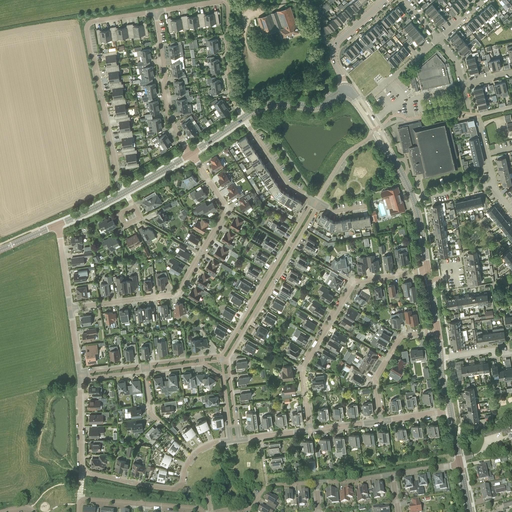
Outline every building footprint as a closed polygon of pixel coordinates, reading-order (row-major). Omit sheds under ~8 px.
[(354,1),(352,0),(351,0),(348,3),(348,2),(347,2),(355,11),(359,7),(354,1)] [(459,0),(456,0),(456,1),(454,0),(452,0),(454,2),(460,9),(464,5),(459,0)] [(454,2),(452,4),(449,1),(447,3),(456,13),(460,9),(454,2)] [(355,11),(347,2),(343,6),(351,14),(355,11)] [(351,14),(343,6),(341,3),(337,7),(339,9),(340,10),(347,18),(351,14)] [(487,7),(493,15),(496,13),(497,14),(499,13),(497,10),(491,3),(487,7)] [(439,5),(436,8),(432,4),(425,10),(429,14),(439,6),(439,5)] [(394,9),(400,16),(404,12),(398,6),(394,9)] [(440,8),(439,6),(429,14),(433,18),(439,12),(437,10),(440,8)] [(283,38),(299,32),(296,23),(290,7),(258,18),(264,35),(280,29),(283,38)] [(493,15),(487,7),(483,11),(489,18),(493,15)] [(444,8),(439,12),(433,18),(436,22),(443,16),(441,15),(446,11),(444,8)] [(394,9),(390,13),(397,22),(395,19),(400,16),(394,9)] [(338,15),(337,15),(342,22),(347,18),(340,10),(336,13),(338,15)] [(214,14),(209,14),(211,24),(216,23),(216,25),(219,24),(217,11),(214,11),(214,14)] [(483,11),(478,14),(484,21),(487,19),(489,21),(490,20),(489,18),(483,11)] [(443,16),(436,22),(440,26),(446,21),(444,18),(449,14),(447,12),(446,14),(443,16)] [(198,16),(193,17),(194,27),(199,26),(200,27),(203,27),(201,13),(197,14),(198,16)] [(211,24),(209,14),(204,15),(204,13),(201,13),(203,27),(206,26),(206,25),(211,24)] [(337,15),(335,13),(332,17),(333,19),(339,26),(338,25),(342,22),(337,15)] [(397,22),(390,13),(386,16),(391,23),(394,21),(396,23),(397,22)] [(478,14),(474,18),(482,27),(480,24),(483,22),(485,25),(486,23),(484,21),(478,14)] [(187,15),(184,16),(186,29),(189,29),(189,28),(194,27),(193,17),(187,18),(187,15)] [(186,29),(184,16),(181,16),(181,19),(176,20),(178,29),(183,29),(183,30),(186,29)] [(391,23),(386,16),(381,20),(387,27),(391,23)] [(178,29),(176,20),(171,20),(170,18),(167,18),(169,32),(173,32),(172,30),(178,29)] [(474,18),(470,21),(476,28),(478,26),(480,28),(482,27),(474,18)] [(333,19),(329,22),(334,29),(336,27),(337,28),(339,26),(333,19)] [(476,28),(470,21),(466,25),(472,31),(474,29),(476,32),(478,30),(476,28)] [(143,25),(138,26),(140,35),(145,35),(145,36),(148,35),(146,22),(143,22),(143,25)] [(329,22),(325,26),(323,26),(325,31),(326,36),(326,35),(328,34),(329,34),(331,33),(330,32),(334,29),(329,22)] [(408,32),(415,26),(411,22),(404,28),(406,30),(404,31),(406,34),(408,32)] [(377,23),(373,27),(381,36),(379,34),(383,30),(387,34),(389,33),(387,31),(381,24),(379,26),(377,23)] [(132,38),(130,24),(126,25),(127,27),(122,28),(123,38),(128,37),(129,39),(132,38)] [(133,24),(130,24),(132,38),(135,38),(135,36),(140,35),(138,26),(133,26),(133,24)] [(408,32),(409,34),(407,36),(409,38),(418,30),(415,26),(408,32)] [(115,41),(113,27),(110,28),(110,30),(105,31),(107,41),(112,40),(112,41),(115,41)] [(116,27),(113,27),(115,41),(118,40),(118,39),(123,38),(122,28),(116,29),(116,27)] [(381,36),(373,27),(369,30),(375,37),(377,35),(379,37),(381,36)] [(107,41),(105,31),(100,32),(100,29),(96,30),(98,43),(102,43),(101,42),(107,41)] [(375,37),(369,30),(365,34),(371,41),(375,37)] [(409,38),(408,39),(410,41),(409,42),(410,44),(415,40),(422,34),(418,30),(409,38)] [(460,30),(457,33),(450,38),(454,43),(460,37),(458,34),(461,32),(460,30)] [(371,41),(365,34),(361,38),(364,42),(362,44),(367,49),(369,47),(367,44),(371,41)] [(422,34),(415,40),(418,44),(425,39),(422,34)] [(463,35),(460,37),(454,43),(457,47),(464,41),(462,38),(464,36),(463,35)] [(218,39),(217,39),(212,40),(211,37),(204,38),(205,41),(206,47),(209,46),(219,45),(219,42),(218,41),(218,40),(218,39)] [(467,45),(461,51),(464,55),(471,49),(469,47),(476,42),(478,44),(479,43),(475,38),(467,45)] [(466,39),(464,41),(457,47),(461,51),(467,45),(465,43),(468,41),(466,39)] [(181,44),(180,41),(174,42),(175,45),(168,46),(168,50),(170,50),(170,52),(179,51),(178,45),(181,44)] [(356,41),(352,45),(358,51),(361,49),(363,51),(364,50),(365,51),(367,49),(362,44),(360,45),(356,41)] [(219,45),(209,46),(209,49),(208,50),(209,52),(207,52),(208,56),(214,55),(213,52),(219,51),(219,49),(219,45)] [(360,54),(358,51),(352,45),(348,48),(356,57),(360,54)] [(403,46),(401,48),(399,46),(397,47),(399,49),(405,56),(409,52),(403,46)] [(142,50),(141,47),(134,48),(135,51),(137,51),(138,56),(142,56),(150,54),(149,49),(142,50)] [(356,57),(348,48),(344,52),(348,57),(347,58),(351,62),(356,57)] [(399,49),(395,53),(401,59),(405,56),(399,49)] [(436,52),(417,69),(422,90),(427,88),(428,91),(432,90),(431,87),(450,83),(446,67),(450,66),(449,63),(446,64),(445,62),(446,61),(445,60),(446,59),(439,50),(436,52)] [(106,61),(116,59),(115,54),(117,54),(116,51),(103,53),(103,56),(106,56),(106,61)] [(179,51),(170,52),(170,54),(169,55),(170,58),(177,57),(177,60),(184,59),(183,53),(179,54),(179,51)] [(401,59),(395,53),(394,51),(390,55),(391,56),(397,63),(401,59)] [(472,53),(473,57),(466,59),(468,64),(479,61),(481,61),(480,58),(479,58),(478,53),(478,52),(477,52),(472,53)] [(150,54),(142,56),(143,62),(138,62),(138,65),(137,65),(144,64),(144,61),(151,60),(150,54)] [(391,56),(389,58),(386,54),(384,56),(393,67),(397,63),(391,56)] [(218,60),(218,59),(213,60),(213,57),(207,58),(207,61),(209,60),(210,66),(220,65),(220,63),(220,62),(219,61),(219,60),(218,60)] [(494,60),(491,61),(490,58),(486,59),(487,61),(488,61),(491,70),(496,69),(494,60)] [(116,59),(106,61),(107,66),(105,67),(105,70),(119,67),(118,64),(117,65),(116,59)] [(178,63),(171,64),(171,68),(172,68),(173,70),(181,69),(181,63),(183,62),(183,59),(184,59),(177,60),(178,63)] [(480,63),(479,61),(468,64),(469,70),(477,67),(477,64),(480,63)] [(139,68),(140,74),(141,74),(144,73),(153,72),(152,66),(144,67),(144,64),(137,65),(137,66),(137,67),(138,68),(139,68)] [(220,65),(210,66),(211,72),(209,73),(209,76),(215,75),(215,72),(220,71),(220,70),(220,69),(221,69),(221,68),(220,67),(220,65)] [(119,71),(119,67),(105,70),(106,73),(108,72),(109,78),(119,76),(118,71),(119,71)] [(479,73),(477,67),(469,70),(470,75),(472,74),(472,76),(479,74),(479,73)] [(181,69),(173,70),(173,72),(172,73),(173,76),(179,75),(180,78),(187,77),(186,77),(185,74),(184,74),(184,72),(182,72),(181,69)] [(144,73),(141,74),(142,79),(139,80),(140,83),(147,82),(146,79),(154,78),(153,72),(144,73)] [(419,90),(416,81),(414,72),(409,76),(412,88),(414,87),(415,91),(419,90)] [(119,76),(109,78),(110,83),(107,83),(108,86),(109,86),(122,84),(121,81),(120,81),(119,76)] [(187,77),(180,78),(180,81),(173,82),(174,86),(175,86),(176,88),(184,87),(184,84),(188,83),(187,77)] [(219,80),(219,79),(214,80),(214,77),(207,78),(207,84),(211,83),(211,87),(221,85),(221,83),(221,82),(220,81),(219,80)] [(147,82),(140,83),(140,86),(143,85),(143,88),(147,88),(147,91),(156,89),(155,83),(147,85),(147,82)] [(499,83),(502,94),(508,93),(507,90),(505,82),(499,83)] [(502,94),(499,83),(494,84),(496,93),(500,92),(500,95),(502,94)] [(122,84),(109,86),(110,89),(112,89),(113,94),(123,92),(122,87),(124,87),(123,84),(122,84)] [(211,87),(212,89),(209,90),(208,91),(208,93),(210,93),(210,96),(216,95),(216,92),(222,92),(222,90),(222,89),(222,88),(221,85),(211,87)] [(486,86),(482,87),(474,89),(475,95),(484,93),(484,92),(483,89),(487,88),(486,86)] [(184,87),(176,88),(176,90),(175,91),(175,94),(182,93),(183,96),(190,95),(189,95),(188,89),(185,90),(184,87)] [(156,89),(147,91),(147,94),(144,94),(144,97),(142,97),(142,100),(149,99),(149,96),(157,95),(156,89)] [(484,93),(475,95),(476,100),(485,98),(484,95),(490,93),(489,91),(484,92),(484,93)] [(123,92),(113,94),(114,99),(112,99),(112,103),(126,100),(125,97),(124,98),(123,92)] [(190,95),(183,96),(183,99),(176,100),(177,104),(178,104),(178,106),(187,105),(187,101),(190,101),(190,95)] [(485,98),(476,100),(478,105),(486,103),(485,100),(488,99),(488,97),(485,98)] [(149,99),(142,100),(143,100),(144,103),(149,102),(150,108),(158,107),(157,101),(150,102),(149,99)] [(222,99),(221,99),(217,102),(215,100),(209,103),(212,108),(215,106),(217,109),(226,104),(224,102),(223,101),(223,100),(222,100),(222,99)] [(126,104),(126,100),(112,103),(112,106),(115,105),(116,110),(126,109),(125,104),(126,104)] [(486,103),(478,105),(479,111),(488,108),(487,105),(491,104),(490,102),(486,103)] [(226,104),(217,109),(214,111),(219,119),(225,115),(223,113),(228,109),(228,108),(228,107),(226,104)] [(187,105),(178,106),(179,108),(178,109),(178,112),(185,111),(185,114),(192,113),(191,107),(188,108),(187,105)] [(158,107),(150,108),(151,114),(145,115),(145,118),(152,117),(152,114),(159,112),(158,107)] [(126,109),(116,110),(117,116),(114,116),(115,119),(116,119),(128,117),(128,114),(126,114),(126,109)] [(196,123),(194,120),(191,115),(186,119),(187,121),(181,125),(183,128),(184,128),(186,130),(196,123)] [(128,117),(116,119),(117,122),(119,122),(120,127),(130,125),(129,120),(130,120),(130,117),(128,117)] [(152,117),(145,118),(146,121),(149,120),(150,126),(149,126),(161,124),(160,118),(152,119),(152,117)] [(470,137),(478,136),(474,119),(452,124),(455,134),(464,132),(465,136),(469,135),(470,137)] [(453,159),(458,157),(450,125),(446,126),(445,121),(422,126),(421,121),(403,125),(403,126),(398,127),(402,142),(401,142),(402,148),(408,147),(414,173),(424,171),(424,172),(426,172),(426,176),(456,169),(453,159)] [(201,131),(196,123),(186,130),(187,132),(186,132),(188,135),(194,132),(196,134),(201,131)] [(149,126),(149,132),(147,132),(148,135),(155,134),(154,131),(162,130),(161,124),(149,126)] [(130,125),(120,127),(121,132),(118,132),(119,136),(132,133),(132,130),(131,130),(130,125)] [(133,137),(132,133),(119,136),(119,139),(122,138),(123,143),(132,142),(132,137),(133,137)] [(161,144),(169,139),(166,134),(159,138),(157,136),(151,140),(156,147),(161,144)] [(241,147),(249,141),(245,136),(237,142),(241,147)] [(169,139),(161,144),(164,149),(160,151),(162,154),(167,151),(165,148),(172,144),(169,139)] [(249,141),(241,147),(241,146),(244,151),(252,146),(249,141)] [(132,142),(123,143),(123,149),(121,149),(121,152),(123,152),(135,150),(134,147),(133,147),(132,142)] [(252,146),(244,151),(247,156),(255,151),(252,146)] [(135,150),(123,152),(123,155),(126,155),(127,160),(136,158),(136,153),(137,153),(136,150),(135,150)] [(258,156),(255,151),(247,156),(250,161),(258,156)] [(215,171),(223,166),(219,160),(219,161),(216,156),(211,160),(213,164),(211,165),(213,167),(212,169),(214,169),(215,171)] [(261,160),(258,156),(250,161),(251,161),(254,165),(261,160)] [(136,158),(127,160),(127,165),(125,165),(125,169),(139,166),(139,163),(137,163),(136,158)] [(264,165),(261,160),(254,165),(257,170),(264,165)] [(268,170),(264,165),(257,170),(260,175),(259,175),(260,175),(268,170)] [(268,170),(260,175),(263,180),(271,174),(268,170)] [(222,186),(230,181),(227,175),(226,176),(223,171),(218,175),(221,179),(219,180),(220,182),(219,184),(221,184),(222,186)] [(189,188),(197,183),(196,181),(196,178),(194,177),(192,174),(189,176),(186,175),(185,178),(183,180),(186,185),(186,187),(189,188)] [(271,174),(263,180),(266,184),(274,179),(271,174)] [(274,179),(266,184),(270,189),(277,184),(274,179)] [(232,199),(240,194),(236,188),(236,189),(233,184),(227,188),(230,192),(228,193),(229,195),(229,197),(231,197),(232,199)] [(277,184),(270,189),(273,194),(280,189),(277,184)] [(398,187),(388,189),(388,190),(381,192),(383,199),(385,198),(388,208),(389,208),(391,215),(405,211),(398,187)] [(199,201),(207,196),(202,188),(196,192),(194,190),(189,193),(193,199),(197,197),(199,201)] [(280,189),(273,194),(275,197),(279,199),(283,191),(281,190),(280,189)] [(288,194),(283,191),(279,199),(284,202),(288,194)] [(151,209),(162,203),(159,198),(159,199),(157,195),(156,195),(155,192),(143,198),(144,201),(143,202),(147,210),(151,209)] [(293,197),(288,194),(284,202),(289,205),(293,197)] [(251,200),(248,201),(248,200),(247,201),(244,197),(239,200),(242,204),(240,206),(243,211),(246,209),(249,212),(253,209),(251,206),(252,205),(251,200)] [(298,200),(293,197),(289,205),(293,208),(298,200)] [(303,203),(298,200),(293,208),(298,211),(303,203)] [(212,212),(216,209),(215,208),(216,207),(215,204),(213,204),(212,202),(205,207),(203,204),(196,208),(199,214),(205,211),(206,214),(211,211),(212,212)] [(171,203),(163,208),(165,212),(173,207),(171,203)] [(498,207),(496,208),(494,206),(487,212),(491,216),(499,209),(498,207)] [(501,211),(499,209),(491,216),(494,220),(501,214),(499,212),(501,211)] [(161,225),(169,221),(166,215),(165,215),(163,210),(157,213),(159,218),(157,219),(161,225)] [(322,225),(327,217),(322,214),(317,222),(322,225)] [(501,214),(494,220),(497,224),(505,217),(504,215),(503,216),(501,214)] [(241,225),(243,220),(238,217),(235,221),(233,220),(230,226),(238,231),(241,225)] [(332,220),(327,217),(322,225),(322,226),(322,225),(327,228),(332,220)] [(505,217),(497,224),(500,228),(501,227),(507,222),(505,220),(507,219),(505,217)] [(206,226),(208,223),(202,219),(200,223),(197,221),(193,227),(203,233),(207,227),(206,226)] [(108,231),(116,226),(112,220),(107,223),(105,220),(99,224),(101,229),(104,228),(104,229),(106,228),(108,231)] [(332,220),(327,228),(332,231),(337,230),(336,221),(334,222),(332,220)] [(507,222),(501,227),(504,231),(511,224),(511,223),(511,222),(510,223),(508,221),(507,222)] [(289,227),(282,223),(280,226),(273,222),(270,227),(274,230),(274,231),(282,236),(285,231),(286,232),(289,227)] [(151,239),(155,236),(152,230),(150,228),(149,229),(148,228),(143,231),(141,227),(138,229),(142,236),(143,235),(145,239),(147,238),(148,240),(147,241),(148,244),(152,242),(151,239)] [(232,239),(235,234),(229,231),(227,235),(225,234),(221,240),(229,245),(233,239),(232,239)] [(196,245),(199,240),(195,237),(196,236),(191,233),(187,240),(186,243),(190,245),(192,243),(196,245)] [(131,248),(140,242),(136,235),(127,240),(131,248)] [(81,244),(82,244),(82,236),(71,238),(72,245),(75,245),(76,247),(75,247),(75,251),(82,250),(81,244)] [(120,246),(119,244),(119,243),(116,238),(112,240),(111,237),(102,242),(105,247),(109,245),(112,251),(116,249),(116,248),(120,246)] [(314,243),(315,243),(308,238),(305,243),(306,244),(303,249),(315,256),(317,253),(314,251),(316,248),(315,247),(317,244),(314,243)] [(274,248),(277,243),(270,239),(268,242),(265,240),(263,244),(264,244),(262,247),(270,252),(273,247),(274,248)] [(186,261),(190,254),(184,251),(186,248),(180,244),(178,248),(180,249),(176,255),(186,261)] [(226,254),(228,249),(223,246),(220,251),(217,249),(214,255),(223,260),(226,254)] [(146,248),(142,250),(147,258),(151,256),(146,248)] [(401,249),(394,250),(396,257),(399,256),(400,264),(408,263),(406,251),(401,252),(401,249)] [(503,253),(504,254),(502,256),(505,260),(511,255),(511,252),(511,253),(508,249),(503,253)] [(259,251),(257,254),(255,258),(254,261),(262,266),(265,261),(266,262),(269,257),(262,253),(259,251)] [(351,257),(349,257),(349,256),(348,255),(347,254),(346,254),(345,255),(344,256),(344,257),(344,258),(341,259),(341,258),(336,261),(336,262),(334,266),(345,272),(346,272),(347,272),(348,271),(349,271),(349,270),(350,269),(349,265),(353,264),(351,257)] [(73,266),(84,264),(83,256),(72,258),(73,266)] [(310,262),(306,260),(299,256),(297,261),(294,266),(303,271),(305,268),(305,269),(310,262)] [(366,257),(368,265),(371,264),(372,271),(379,269),(378,260),(374,261),(374,259),(373,259),(372,256),(366,257)] [(385,268),(393,267),(391,256),(383,257),(385,268)] [(368,265),(366,257),(360,258),(361,261),(360,261),(360,263),(357,264),(358,273),(366,272),(365,265),(368,265)] [(178,274),(182,268),(176,264),(177,261),(171,258),(168,263),(172,265),(170,268),(175,271),(175,272),(178,274)] [(216,274),(214,273),(217,268),(216,267),(219,263),(213,260),(211,264),(209,263),(206,269),(210,271),(208,273),(212,275),(214,277),(215,277),(216,274)] [(250,265),(248,268),(246,272),(247,272),(245,275),(254,280),(257,275),(258,276),(260,271),(250,265)] [(80,273),(74,274),(75,282),(86,281),(85,274),(88,274),(87,272),(87,269),(80,270),(80,273)] [(297,283),(299,279),(296,277),(298,274),(291,270),(288,275),(289,275),(286,280),(295,285),(296,282),(297,283)] [(332,271),(330,275),(325,282),(329,285),(337,290),(342,281),(336,277),(338,275),(332,271)] [(166,272),(160,273),(155,273),(156,285),(158,284),(158,288),(159,288),(159,289),(160,289),(162,289),(163,288),(165,287),(164,279),(167,279),(167,274),(166,272)] [(202,277),(200,276),(199,278),(198,277),(197,280),(196,282),(199,283),(198,285),(203,288),(204,287),(205,287),(208,281),(207,281),(210,277),(204,273),(202,277)] [(108,283),(112,283),(111,276),(104,277),(105,283),(101,283),(102,294),(110,293),(108,283)] [(127,280),(128,291),(130,291),(131,292),(135,291),(134,284),(137,284),(136,276),(129,276),(130,280),(127,280)] [(128,291),(127,280),(124,281),(123,277),(116,278),(117,286),(121,286),(122,293),(125,292),(126,291),(128,291)] [(242,281),(241,280),(239,279),(234,287),(238,289),(238,288),(247,293),(250,288),(249,288),(252,283),(244,278),(242,281)] [(284,285),(283,284),(280,289),(281,289),(278,294),(286,299),(288,296),(289,297),(293,290),(290,288),(291,286),(285,282),(284,285)] [(411,286),(410,282),(402,283),(404,296),(409,295),(409,300),(413,300),(414,303),(418,302),(415,286),(411,286)] [(398,289),(395,290),(394,285),(388,286),(389,295),(394,294),(394,298),(399,297),(398,289)] [(326,292),(328,289),(321,286),(318,291),(322,293),(320,296),(325,299),(324,300),(329,303),(330,301),(330,302),(331,301),(332,300),(332,299),(332,298),(333,296),(326,292)] [(78,299),(87,297),(86,287),(76,288),(78,299)] [(208,294),(202,290),(196,287),(193,291),(192,290),(188,296),(197,301),(201,296),(208,294)] [(375,288),(376,298),(382,297),(382,298),(385,298),(384,290),(382,290),(381,290),(381,287),(378,287),(376,287),(375,288)] [(359,295),(357,294),(353,300),(362,305),(365,304),(367,300),(370,296),(361,290),(359,295)] [(235,309),(237,306),(239,307),(242,302),(241,302),(244,297),(236,292),(234,295),(233,294),(231,298),(234,300),(232,303),(235,305),(233,307),(235,309)] [(484,294),(482,295),(483,304),(486,303),(486,305),(491,304),(490,298),(488,298),(487,292),(484,293),(484,294)] [(273,311),(274,309),(277,310),(279,307),(282,309),(284,305),(283,305),(285,302),(276,297),(273,302),(272,301),(270,306),(272,308),(270,310),(273,311)] [(314,300),(311,306),(313,307),(312,308),(314,309),(312,313),(316,315),(317,314),(321,317),(325,310),(318,307),(320,304),(314,300)] [(183,310),(186,307),(182,305),(182,303),(180,303),(179,302),(178,303),(175,304),(176,311),(173,311),(174,317),(181,316),(180,313),(184,313),(183,310)] [(166,319),(171,318),(170,311),(168,311),(167,305),(161,305),(162,315),(165,315),(166,319)] [(233,316),(236,311),(227,306),(225,309),(225,308),(222,312),(225,314),(224,317),(231,321),(233,316)] [(151,307),(144,308),(146,318),(149,317),(149,321),(156,320),(155,312),(151,313),(151,307)] [(146,318),(144,308),(138,308),(139,315),(135,315),(136,322),(143,321),(142,318),(146,318)] [(125,323),(130,323),(128,310),(119,311),(120,320),(122,319),(122,321),(124,321),(125,323)] [(361,314),(354,310),(353,313),(347,310),(344,316),(353,321),(354,318),(357,320),(361,314)] [(275,319),(276,316),(268,311),(265,316),(264,315),(261,320),(268,324),(270,321),(273,323),(275,319)] [(411,314),(411,311),(404,312),(405,318),(409,317),(410,325),(418,324),(416,314),(412,315),(411,314)] [(111,327),(117,326),(116,320),(116,319),(116,313),(112,314),(112,312),(105,313),(106,323),(111,322),(111,327)] [(399,319),(403,319),(402,313),(396,314),(397,317),(393,318),(394,322),(392,323),(392,327),(400,326),(399,319)] [(81,326),(92,324),(91,315),(80,316),(81,326)] [(353,321),(344,316),(341,321),(346,324),(344,327),(351,331),(354,325),(351,324),(353,321)] [(316,325),(307,320),(303,326),(312,332),(316,325)] [(224,333),(227,328),(219,323),(217,326),(216,326),(214,329),(217,331),(215,335),(222,339),(225,334),(224,333)] [(266,333),(268,330),(260,325),(257,330),(256,330),(253,334),(260,338),(262,335),(265,337),(267,333),(266,333)] [(385,333),(387,329),(381,326),(377,332),(381,334),(379,337),(387,342),(391,336),(385,333)] [(94,334),(97,334),(96,328),(89,329),(90,332),(83,334),(84,341),(95,340),(94,334)] [(304,333),(299,329),(297,329),(294,335),(298,337),(296,340),(304,344),(308,339),(303,336),(304,333)] [(333,333),(330,339),(338,344),(339,342),(341,343),(342,342),(343,343),(346,338),(339,333),(338,336),(333,333)] [(159,355),(167,354),(165,341),(157,342),(157,337),(154,338),(155,346),(158,345),(159,355)] [(387,342),(379,337),(377,339),(374,337),(370,343),(376,347),(378,343),(385,347),(386,345),(386,344),(387,342)] [(182,340),(178,340),(177,339),(173,340),(172,341),(172,344),(174,353),(183,352),(182,340)] [(200,348),(207,347),(206,339),(199,340),(191,341),(192,351),(200,350),(200,348)] [(338,344),(330,339),(327,344),(333,348),(331,350),(337,354),(340,349),(338,348),(339,347),(337,345),(338,344)] [(255,348),(257,345),(249,340),(246,345),(245,344),(242,349),(249,353),(251,350),(254,352),(256,348),(255,348)] [(149,351),(152,350),(151,343),(145,343),(146,346),(141,347),(142,357),(149,356),(149,351)] [(287,349),(289,350),(287,353),(290,355),(290,356),(293,358),(294,357),(296,358),(299,353),(294,350),(296,347),(290,343),(287,349)] [(125,346),(126,350),(123,350),(124,356),(127,356),(127,359),(134,358),(133,351),(136,351),(135,344),(130,344),(130,345),(125,346)] [(95,352),(98,351),(97,345),(89,346),(90,351),(87,351),(87,355),(86,355),(86,357),(87,364),(92,363),(92,362),(96,361),(95,352)] [(110,347),(110,351),(111,360),(113,360),(113,361),(117,360),(117,359),(119,359),(118,350),(117,346),(110,347)] [(348,349),(343,357),(347,359),(352,351),(348,349)] [(368,354),(365,360),(374,365),(377,359),(375,357),(377,354),(369,349),(367,353),(368,354)] [(415,350),(410,351),(412,359),(421,358),(421,360),(427,359),(426,354),(423,354),(422,350),(415,351),(415,350)] [(352,352),(346,361),(350,364),(356,354),(352,352)] [(319,358),(315,364),(323,369),(327,363),(327,362),(330,356),(324,353),(320,359),(319,358)] [(242,372),(241,369),(245,368),(244,365),(248,364),(247,360),(246,360),(246,357),(236,358),(237,364),(236,364),(236,370),(238,369),(238,373),(242,372)] [(403,368),(406,363),(401,359),(397,365),(395,363),(391,370),(399,375),(403,368)] [(374,365),(365,360),(362,365),(361,364),(358,368),(366,372),(368,369),(370,370),(374,365)] [(291,371),(290,366),(283,367),(284,372),(282,372),(283,380),(293,379),(292,371),(291,371)] [(359,371),(353,368),(351,371),(353,372),(353,373),(354,374),(350,379),(360,385),(364,379),(357,374),(359,371)] [(196,388),(196,385),(195,378),(192,379),(191,373),(190,373),(189,372),(188,372),(186,372),(185,372),(184,373),(184,374),(183,374),(185,383),(187,383),(187,389),(196,388)] [(246,381),(250,380),(249,376),(248,376),(248,373),(238,374),(239,380),(238,380),(238,385),(247,384),(246,381)] [(166,382),(167,389),(174,388),(173,385),(177,384),(176,375),(175,375),(175,374),(174,374),(173,374),(172,374),(170,374),(170,375),(170,376),(169,376),(169,382),(166,382)] [(206,378),(205,377),(204,374),(196,375),(198,383),(202,383),(210,388),(215,380),(214,379),(215,379),(214,378),(213,377),(212,376),(211,376),(210,376),(210,377),(209,376),(208,378),(206,378)] [(325,380),(324,375),(317,376),(317,380),(312,381),(313,388),(324,387),(323,380),(325,380)] [(167,389),(166,382),(163,382),(162,377),(161,377),(161,376),(160,376),(158,376),(157,376),(156,376),(155,377),(155,378),(154,378),(156,387),(160,386),(161,391),(162,392),(167,391),(167,389)] [(129,387),(130,394),(141,393),(139,380),(138,380),(138,379),(137,379),(136,379),(135,379),(134,379),(133,380),(133,381),(132,381),(133,386),(129,387)] [(130,394),(129,387),(126,387),(125,381),(124,382),(124,381),(123,380),(122,380),(121,380),(120,381),(119,382),(118,382),(119,392),(124,391),(124,395),(130,394)] [(92,385),(92,387),(89,387),(89,394),(95,394),(95,397),(101,397),(101,392),(99,392),(99,387),(95,387),(95,385),(92,385)] [(294,385),(284,386),(285,392),(281,392),(282,398),(289,397),(288,394),(295,393),(294,385)] [(248,396),(252,396),(251,392),(250,392),(250,388),(240,390),(241,395),(240,395),(241,401),(249,400),(248,396)] [(434,401),(432,391),(428,391),(428,392),(423,393),(424,403),(430,402),(430,401),(434,401)] [(406,398),(407,402),(405,405),(408,407),(408,408),(414,407),(414,406),(417,405),(415,392),(414,392),(411,392),(406,393),(407,398),(406,398)] [(210,406),(210,405),(219,404),(219,403),(220,402),(220,400),(220,399),(219,398),(219,397),(218,397),(218,396),(212,397),(212,394),(204,395),(205,401),(206,406),(210,406)] [(101,403),(107,403),(107,397),(98,398),(99,401),(89,401),(89,409),(100,409),(100,404),(101,403)] [(391,400),(391,405),(389,408),(392,410),(399,409),(398,408),(402,408),(400,398),(396,398),(397,400),(391,400)] [(175,408),(177,408),(176,401),(169,402),(169,405),(161,406),(162,414),(174,413),(174,410),(175,408)] [(362,405),(363,409),(361,412),(364,414),(364,415),(364,414),(366,416),(367,414),(370,414),(370,413),(373,412),(372,402),(368,403),(368,404),(362,405)] [(348,406),(348,411),(347,411),(348,415),(349,415),(349,416),(355,416),(355,414),(358,414),(357,404),(354,404),(354,406),(348,406)] [(297,406),(298,412),(298,413),(292,414),(293,424),(300,423),(300,422),(303,421),(301,406),(297,406)] [(333,408),(333,412),(332,413),(333,417),(334,416),(334,418),(341,417),(340,416),(344,416),(342,406),(339,406),(339,408),(333,408)] [(132,417),(142,416),(141,409),(135,410),(134,407),(128,408),(128,413),(131,412),(132,417)] [(318,410),(319,415),(317,417),(319,420),(320,420),(321,421),(322,420),(326,419),(326,418),(329,418),(328,408),(324,408),(324,409),(318,410)] [(103,417),(109,417),(109,411),(102,412),(102,415),(89,415),(90,423),(103,423),(103,417)] [(246,413),(248,424),(246,427),(248,429),(249,429),(250,430),(251,429),(255,428),(254,427),(258,427),(256,413),(253,413),(253,412),(246,413)] [(276,416),(277,420),(275,423),(278,425),(278,426),(278,425),(280,427),(281,425),(284,425),(284,424),(287,423),(286,413),(282,414),(282,415),(276,416)] [(219,425),(224,424),(223,417),(218,418),(218,415),(213,416),(214,428),(219,427),(219,425)] [(262,417),(262,422),(260,425),(263,427),(264,427),(265,428),(266,427),(269,427),(269,425),(272,425),(271,415),(268,415),(268,417),(262,417)] [(204,429),(209,427),(206,420),(202,422),(201,420),(196,422),(201,432),(205,431),(204,429)] [(139,434),(138,431),(143,431),(142,423),(135,424),(134,421),(127,422),(128,428),(130,428),(130,429),(133,429),(133,432),(134,432),(135,435),(135,436),(136,436),(137,436),(138,435),(139,434)] [(412,426),(412,427),(410,430),(412,432),(413,436),(419,435),(419,437),(423,436),(421,426),(418,427),(418,425),(415,426),(413,425),(412,426)] [(428,426),(428,428),(427,428),(428,432),(429,432),(430,436),(435,435),(436,436),(439,435),(438,425),(434,426),(434,425),(428,426)] [(192,435),(195,432),(191,426),(187,429),(186,427),(182,430),(189,440),(193,437),(192,435)] [(99,434),(104,434),(104,427),(90,427),(90,431),(89,431),(89,435),(90,435),(90,437),(99,437),(99,434)] [(154,439),(162,432),(157,427),(152,432),(150,429),(145,434),(149,439),(152,436),(154,439)] [(396,429),(396,431),(395,431),(396,435),(397,435),(398,439),(404,438),(404,439),(407,439),(406,429),(403,429),(402,428),(396,429)] [(378,432),(379,434),(377,434),(378,438),(379,438),(380,442),(386,441),(386,442),(389,442),(388,432),(385,432),(385,431),(378,432)] [(364,434),(364,435),(363,436),(363,440),(364,439),(365,444),(371,443),(371,444),(375,444),(374,434),(370,434),(370,433),(364,434)] [(349,435),(349,437),(348,437),(349,441),(350,441),(350,445),(356,445),(356,446),(360,445),(359,435),(355,436),(355,435),(349,435)] [(334,437),(335,439),(333,439),(334,443),(335,443),(336,447),(337,452),(342,451),(342,453),(346,452),(344,437),(341,438),(341,437),(334,437)] [(331,449),(329,439),(326,440),(326,438),(320,439),(321,449),(327,448),(327,450),(331,449)] [(100,446),(103,446),(103,440),(96,440),(96,443),(90,443),(90,450),(91,450),(91,451),(100,451),(100,450),(100,446)] [(171,443),(170,442),(166,446),(176,453),(179,449),(177,448),(180,444),(174,440),(171,443)] [(303,441),(303,442),(301,445),(303,447),(304,451),(310,451),(310,452),(314,451),(312,441),(309,442),(309,441),(306,441),(304,440),(303,441)] [(269,447),(269,450),(268,451),(270,452),(270,453),(280,452),(279,446),(280,446),(280,442),(270,443),(270,446),(269,447)] [(170,460),(172,456),(165,453),(163,457),(161,456),(159,460),(170,466),(172,461),(170,460)] [(104,467),(104,463),(107,463),(107,456),(100,456),(100,459),(92,459),(92,467),(96,467),(96,468),(100,469),(100,467),(104,467)] [(271,461),(271,465),(270,466),(271,467),(272,468),(282,466),(281,460),(289,459),(289,456),(272,458),(272,461),(271,461)] [(128,470),(129,463),(124,462),(125,461),(118,460),(115,470),(122,471),(123,469),(128,470)] [(477,475),(488,473),(487,470),(490,468),(489,462),(482,464),(483,467),(476,469),(477,475)] [(145,473),(147,467),(140,466),(140,465),(134,463),(132,473),(133,474),(134,475),(136,475),(137,475),(138,475),(139,472),(145,473)] [(167,480),(168,475),(166,474),(167,470),(160,468),(159,473),(156,472),(155,477),(167,480)] [(488,473),(477,475),(479,480),(487,479),(488,482),(494,480),(493,477),(491,477),(491,473),(488,473)] [(437,475),(436,476),(435,477),(434,477),(435,487),(439,486),(440,490),(447,489),(446,481),(442,482),(441,476),(440,476),(439,475),(438,475),(437,475)] [(424,495),(423,490),(423,487),(427,486),(425,477),(424,477),(424,476),(423,476),(422,476),(421,476),(420,477),(419,477),(419,478),(418,478),(419,484),(416,484),(417,491),(418,496),(424,495)] [(417,491),(416,484),(412,485),(411,479),(410,479),(409,478),(408,478),(407,478),(406,479),(405,480),(404,480),(405,490),(409,489),(410,493),(417,491)] [(379,495),(385,494),(384,489),(383,489),(382,484),(375,485),(376,491),(373,492),(374,499),(380,498),(379,495)] [(494,488),(489,489),(488,485),(480,487),(482,494),(494,491),(494,488)] [(360,487),(360,488),(359,488),(360,495),(357,496),(358,502),(364,501),(364,499),(365,498),(365,496),(368,496),(366,487),(364,487),(364,486),(363,486),(362,486),(361,486),(360,487)] [(352,497),(353,497),(353,493),(352,493),(352,488),(344,489),(344,493),(340,494),(341,502),(348,502),(348,498),(352,498),(352,497)] [(331,498),(332,503),(339,503),(338,494),(335,494),(335,489),(326,490),(327,499),(331,498)] [(308,501),(309,500),(309,498),(308,498),(308,491),(307,491),(307,490),(305,490),(304,491),(301,492),(302,498),(299,498),(299,505),(305,505),(305,501),(308,501)] [(494,491),(482,494),(483,501),(494,499),(496,497),(495,494),(494,491)] [(291,506),(297,505),(296,498),(293,498),(292,492),(286,493),(286,502),(291,502),(291,506)] [(269,507),(274,510),(277,505),(275,504),(278,499),(274,497),(273,498),(268,495),(267,497),(266,497),(265,499),(265,500),(265,501),(270,504),(269,507)] [(421,507),(420,507),(420,504),(419,504),(418,499),(412,500),(413,505),(410,506),(410,511),(420,511),(421,511),(421,509),(422,509),(422,508),(422,507),(421,507)] [(511,501),(503,504),(504,508),(504,510),(508,509),(508,507),(511,506),(511,501)]
